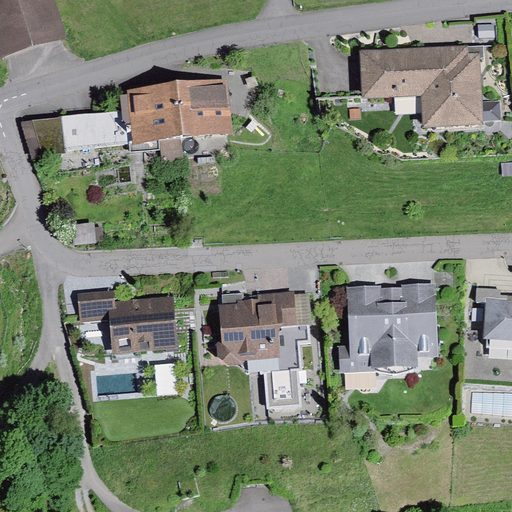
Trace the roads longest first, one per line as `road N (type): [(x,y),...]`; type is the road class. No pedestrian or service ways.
road 1 (residential): [(0,105),(168,55),(511,3)]
road 2 (residential): [(58,269),(511,245)]
road 3 (residential): [(58,269),(51,337),(20,392),(0,410)]
road 4 (residential): [(0,133),(58,269)]
